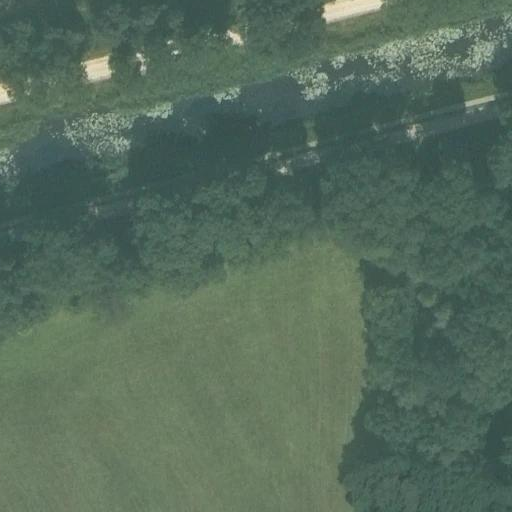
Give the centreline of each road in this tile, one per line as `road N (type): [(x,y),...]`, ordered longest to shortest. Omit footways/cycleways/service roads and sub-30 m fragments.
road 1 (track): [(0,238),(511,106)]
road 2 (track): [(374,0),(0,94)]
